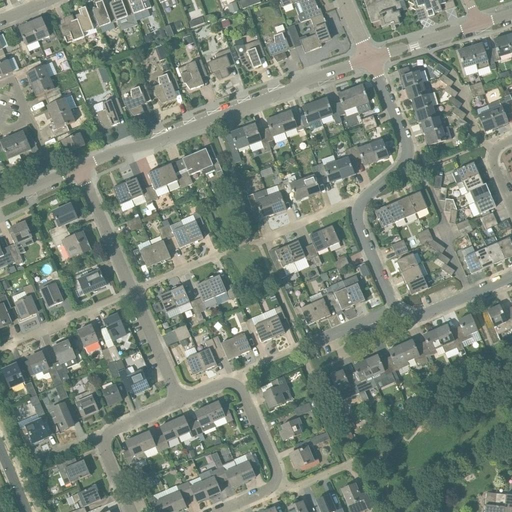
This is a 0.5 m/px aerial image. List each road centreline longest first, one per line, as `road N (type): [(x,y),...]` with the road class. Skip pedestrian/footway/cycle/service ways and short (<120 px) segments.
road 1 (residential): [(369,59),(78,168)]
road 2 (residential): [(360,203),(408,153),(369,59)]
road 3 (residential): [(0,350),(130,295)]
road 4 (residential): [(130,295),(78,168)]
road 5 (residential): [(511,275),(417,316),(396,310)]
